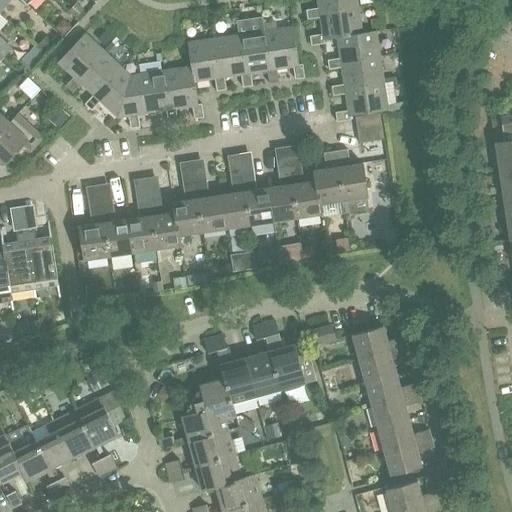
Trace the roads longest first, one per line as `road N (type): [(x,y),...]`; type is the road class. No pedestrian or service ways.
road 1 (residential): [(329,121),(76,170),(0,197)]
road 2 (residential): [(137,461),(148,444),(142,402),(152,371),(181,334),(354,290)]
